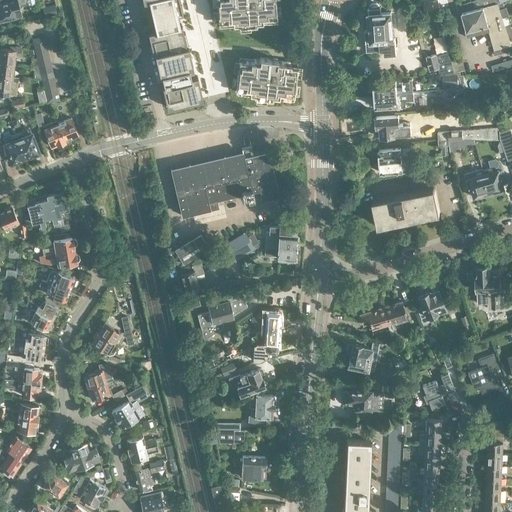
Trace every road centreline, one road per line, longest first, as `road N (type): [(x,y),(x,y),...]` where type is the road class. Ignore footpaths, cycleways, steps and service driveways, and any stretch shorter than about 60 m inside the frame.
road 1 (residential): [(66,411),(63,335),(97,284),(71,163)]
road 2 (secondary): [(302,511),(320,274)]
road 3 (residential): [(320,274),(363,275),(511,225)]
road 4 (tertiary): [(165,135),(224,122),(323,123)]
road 5 (secondary): [(320,274),(323,123)]
road 6 (residential): [(165,135),(132,0)]
road 7 (residential): [(464,511),(466,430),(479,415),(511,403)]
road 8 (secondary): [(323,123),(320,42),(330,0)]
